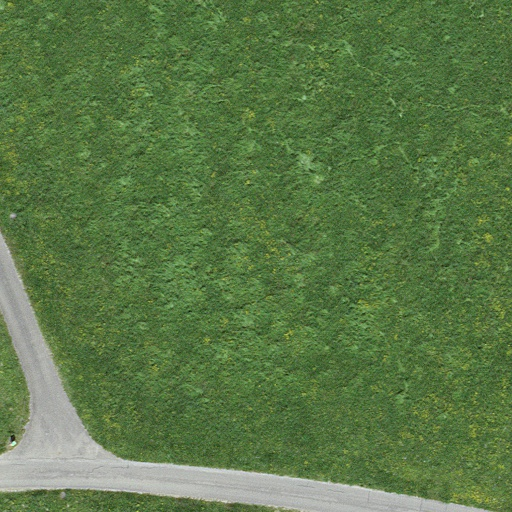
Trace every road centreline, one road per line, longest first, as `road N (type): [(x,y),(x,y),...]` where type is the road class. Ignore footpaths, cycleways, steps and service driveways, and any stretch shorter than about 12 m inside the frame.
road 1 (unclassified): [(0,471),(81,468),(332,494),(420,511)]
road 2 (track): [(0,254),(81,468)]
